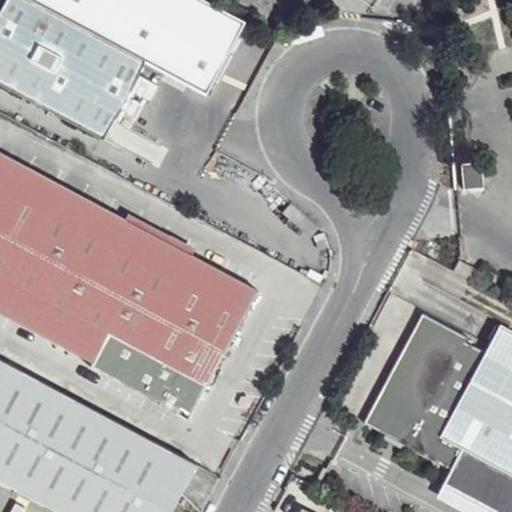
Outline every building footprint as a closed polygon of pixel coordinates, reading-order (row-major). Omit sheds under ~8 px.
[(3,0),(0,6),(0,83),(101,134),(141,57),(206,90),(240,25),(194,0),(3,0)] [(72,181),(0,144),(0,310),(191,417),(258,280),(193,245),(195,239),(128,202),(124,207),(72,181)] [(481,158),(461,159),(462,187),(484,186),(481,158)] [(277,215),(302,240),(311,233),(287,206),(277,215)] [(324,229),(313,233),(318,248),(329,245),(324,229)] [(464,329),(421,310),(366,413),(452,457),(441,483),(495,511),(511,511),(511,329),(496,321),(483,348),(460,336),(464,329)] [(362,412),(394,354),(376,344),(344,402),(362,412)] [(173,511),(199,462),(0,359),(0,482),(57,511),(173,511)] [(321,511),(302,501),(296,511),(321,511)]
